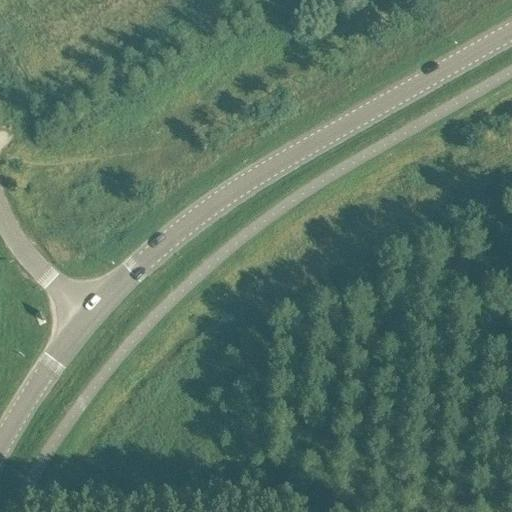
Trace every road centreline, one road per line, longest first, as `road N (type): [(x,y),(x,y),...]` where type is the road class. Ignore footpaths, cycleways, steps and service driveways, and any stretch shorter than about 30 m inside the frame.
road 1 (tertiary): [(70,337),(131,273),(288,157),(511,33)]
road 2 (unclassified): [(70,337),(0,202)]
road 3 (tertiary): [(0,448),(70,337)]
